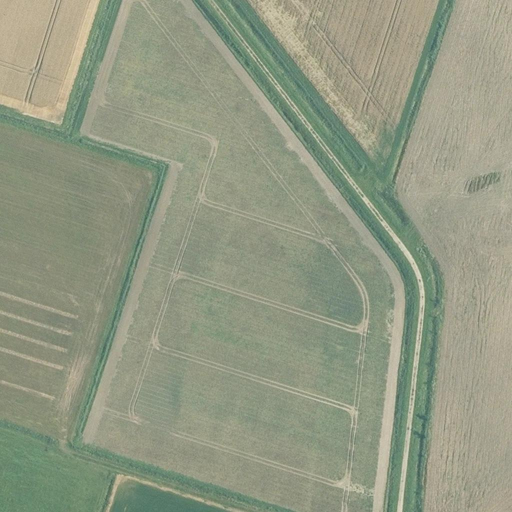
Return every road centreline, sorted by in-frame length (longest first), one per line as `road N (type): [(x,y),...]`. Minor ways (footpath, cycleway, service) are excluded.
road 1 (track): [(399,511),(420,281),(209,0)]
road 2 (track): [(249,511),(66,454),(59,441)]
